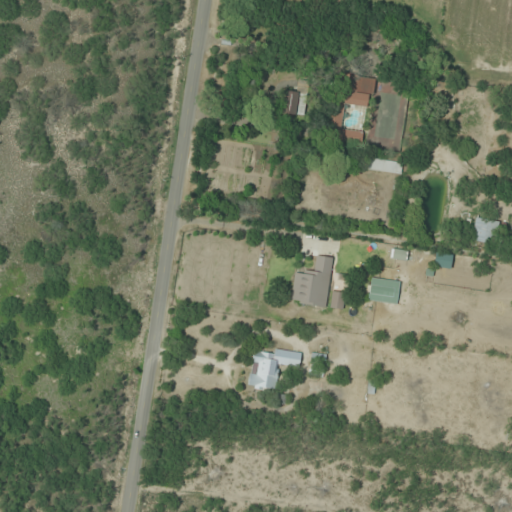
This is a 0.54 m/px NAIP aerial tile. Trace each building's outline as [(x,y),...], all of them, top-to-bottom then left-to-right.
[(376,81),(345,74),(339,102),(370,109),(376,81)] [(297,93),(283,93),(284,115),(298,115),(297,93)] [(368,171),(400,175),(402,163),(369,160),(368,171)] [(471,241),(494,246),(498,223),(476,219),(471,241)] [(434,265),(449,268),(451,257),(436,255),(434,265)] [(334,259),(315,256),(312,274),(294,271),(289,302),(326,308),(334,259)] [(400,282),(371,278),(368,301),(397,305),(400,282)] [(343,311),(346,293),(333,291),(330,309),(343,311)] [(252,356),(249,388),(277,390),(279,365),(301,367),(302,354),(264,351),(264,357),(252,356)] [(323,377),(325,355),(311,354),(309,376),(323,377)]
